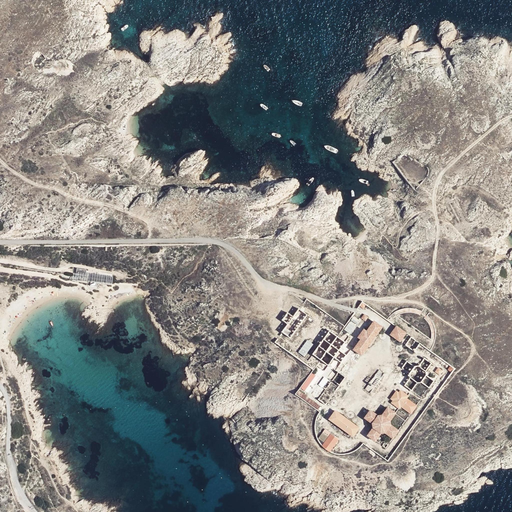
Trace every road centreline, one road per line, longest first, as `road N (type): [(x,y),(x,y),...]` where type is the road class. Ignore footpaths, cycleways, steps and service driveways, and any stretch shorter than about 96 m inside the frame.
road 1 (unclassified): [(355,310),(267,283),(233,249),(212,241),(0,242)]
road 2 (track): [(324,301),(393,298),(429,282),(438,179),(511,116)]
road 3 (track): [(149,240),(147,221),(15,174),(0,158)]
road 4 (unclassified): [(0,385),(11,468),(34,511)]
